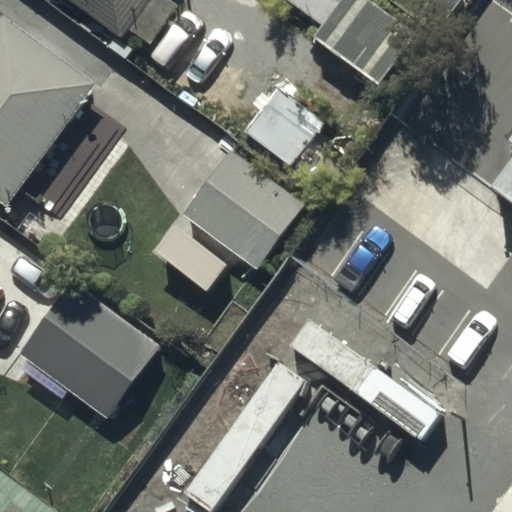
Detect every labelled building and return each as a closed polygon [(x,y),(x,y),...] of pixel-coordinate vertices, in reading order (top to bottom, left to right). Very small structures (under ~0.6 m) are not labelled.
[(78,0),(120,31),(125,24),(151,44),(182,3),(177,0),(78,0)] [(294,0),(326,23),(343,0),(294,0)] [(0,10),(0,196),(9,203),(99,83),(1,9),(0,10)] [(325,122),(257,66),(220,110),(288,167),(325,122)] [(232,145),(183,210),(253,268),(306,205),(232,145)] [(73,275),(15,351),(105,420),(118,403),(137,418),(168,377),(147,361),(161,343),(73,275)] [(308,313),(287,343),(421,435),(441,406),(308,313)] [(227,511),(271,511),(348,404),(321,385),(286,435),(269,423),(303,375),(279,357),(186,488),(211,506),(230,479),(244,489),(227,511)] [(370,443),(322,511),(323,511),(367,511),(400,463),(370,443)] [(0,511),(55,511),(0,471),(0,511)]
